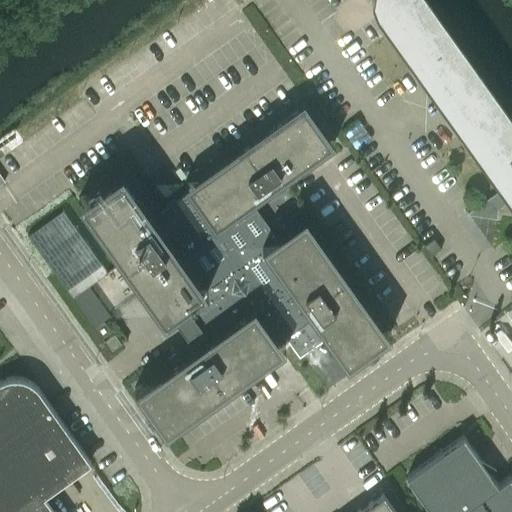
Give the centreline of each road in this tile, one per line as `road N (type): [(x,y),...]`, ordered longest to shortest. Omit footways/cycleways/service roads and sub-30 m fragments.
road 1 (unclassified): [(202,511),(451,334),(511,419)]
road 2 (unclassified): [(181,511),(0,257)]
